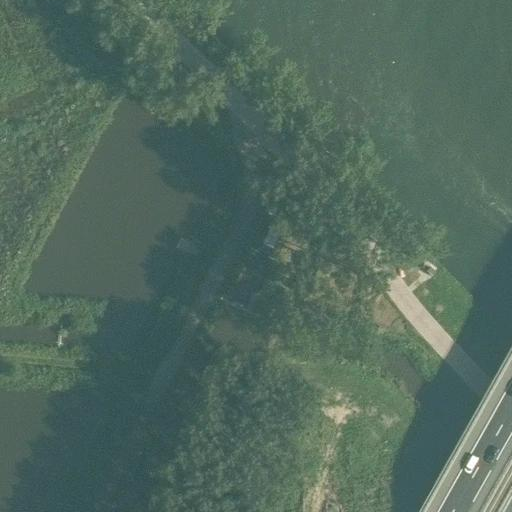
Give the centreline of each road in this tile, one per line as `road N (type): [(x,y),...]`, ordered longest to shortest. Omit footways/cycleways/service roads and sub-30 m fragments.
road 1 (unclassified): [(258,126),(247,224),(91,511)]
road 2 (unclassified): [(511,415),(420,323),(335,203),(258,126)]
road 3 (unclassified): [(258,126),(133,0)]
road 4 (track): [(166,370),(0,360)]
